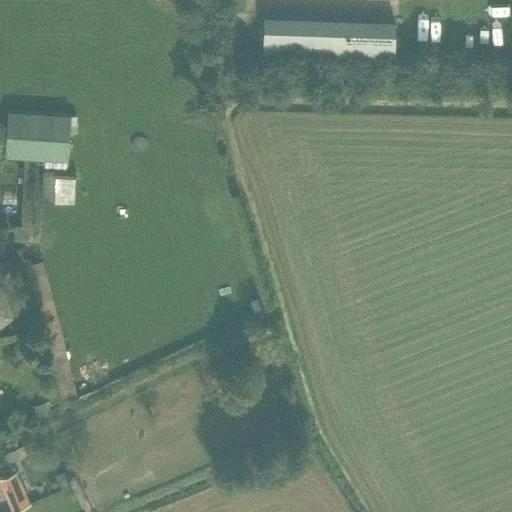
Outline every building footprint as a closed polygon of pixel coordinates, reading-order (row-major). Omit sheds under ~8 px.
[(399,58),(400,19),(267,14),(266,54),(399,58)] [(3,156),(66,160),(69,114),(6,110),(3,156)] [(41,173),(40,201),(53,201),(54,173),(41,173)] [(3,454),(8,463),(26,454),(22,445),(3,454)] [(0,471),(0,486),(10,510),(28,503),(12,466),(0,471)] [(63,472),(54,476),(61,490),(69,485),(63,472)]
